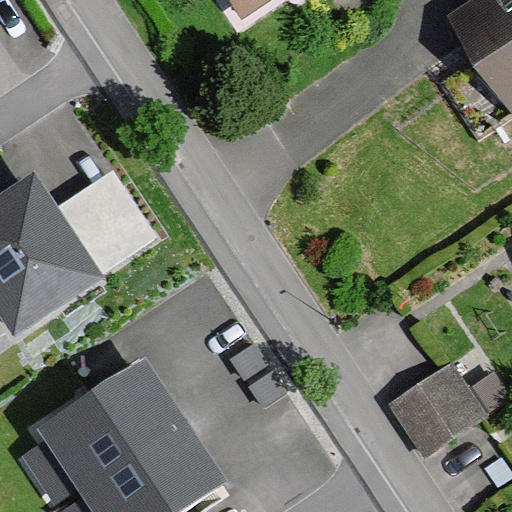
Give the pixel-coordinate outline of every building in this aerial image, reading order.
[(225,0),(239,21),(269,0),(225,0)] [(511,0),(496,0),(454,27),(511,117),(511,0)] [(25,173),(0,190),(0,324),(8,336),(96,277),(25,173)] [(135,360),(32,431),(87,511),(184,511),(222,487),(135,360)] [(450,365),(387,405),(422,460),(485,419),(450,365)]
